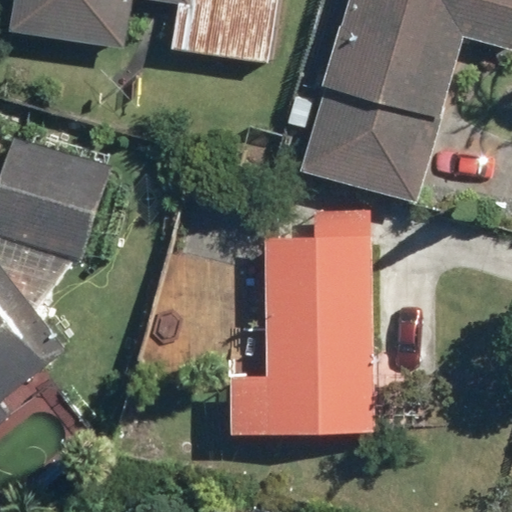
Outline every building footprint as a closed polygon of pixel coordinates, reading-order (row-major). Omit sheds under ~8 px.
[(13,0),(8,37),(125,53),(132,0),(176,6),(169,52),(273,66),(281,0),(13,0)] [(511,0),(345,0),(299,176),(421,209),(466,43),(511,55),(511,0)] [(14,138),(0,181),(0,238),(85,265),(115,169),(14,138)] [(376,437),(373,210),(266,211),(268,382),(229,382),(229,438),(376,437)] [(0,265),(0,407),(69,355),(0,265)]
